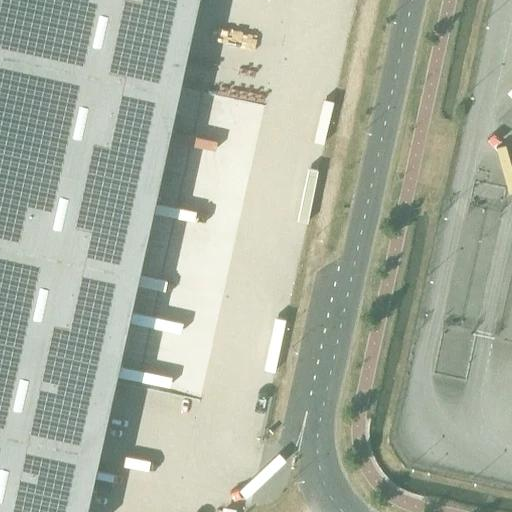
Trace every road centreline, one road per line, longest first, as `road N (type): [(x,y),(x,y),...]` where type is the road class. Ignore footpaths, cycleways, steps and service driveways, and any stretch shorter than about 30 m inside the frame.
road 1 (unknown): [(299,0),(201,452),(230,478),(259,488),(301,493),(322,483)]
road 2 (unclassified): [(415,0),(319,435),(322,483),(341,511)]
